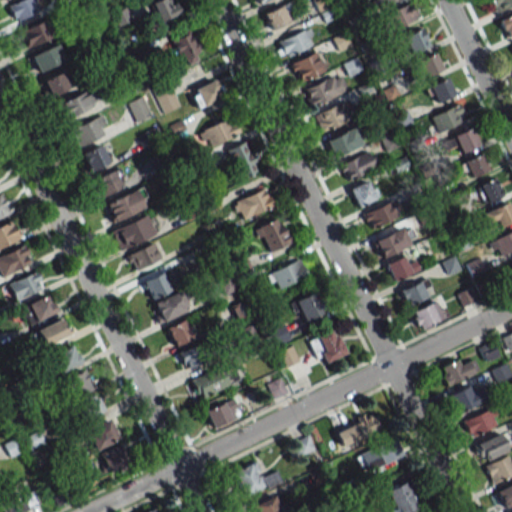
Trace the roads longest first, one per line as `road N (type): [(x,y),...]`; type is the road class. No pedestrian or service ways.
road 1 (residential): [(460,511),(212,0)]
road 2 (residential): [(88,511),(511,306)]
road 3 (residential): [(203,511),(0,91)]
road 4 (residential): [(511,140),(444,0)]
